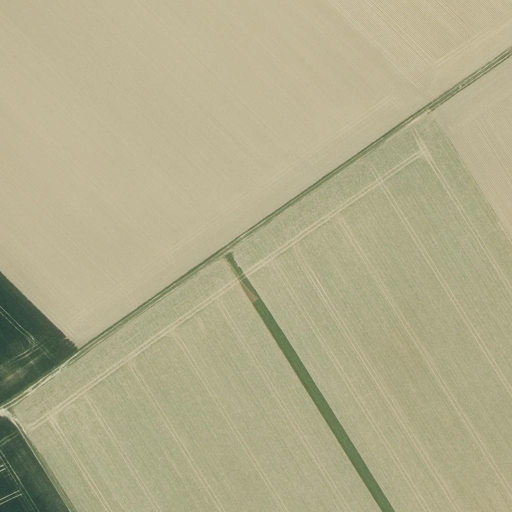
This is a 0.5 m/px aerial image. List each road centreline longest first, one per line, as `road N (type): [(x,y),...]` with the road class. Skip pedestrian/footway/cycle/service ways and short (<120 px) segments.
road 1 (track): [(511,54),(8,410)]
road 2 (track): [(73,511),(8,410)]
